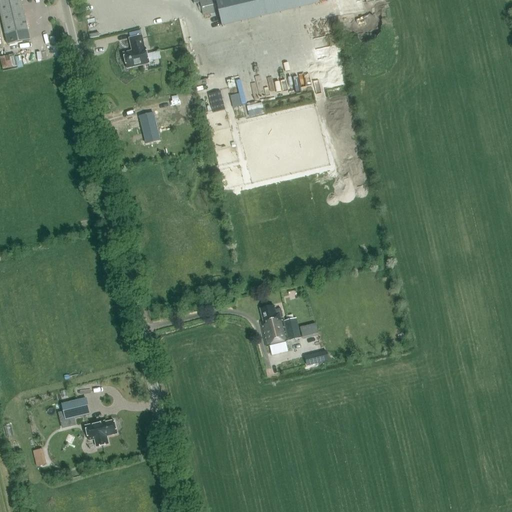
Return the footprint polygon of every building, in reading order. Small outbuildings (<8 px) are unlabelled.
[(0,0),(0,10),(8,45),(30,40),(20,0),(0,0)] [(317,0),(215,0),(220,24),(319,6),(317,0)] [(145,47),(142,35),(129,38),(132,50),(123,52),(127,68),(149,63),(145,47)] [(15,53),(0,57),(3,68),(18,65),(15,53)] [(210,94),(215,112),(227,108),(221,90),(210,94)] [(232,95),(235,106),(243,104),(240,93),(232,95)] [(144,121),(141,122),(146,144),(160,141),(153,113),(143,116),(144,121)] [(266,347),(300,339),(295,318),(283,321),(280,308),(274,310),(273,307),(261,310),(264,322),(260,323),(266,347)] [(111,408),(106,381),(87,385),(92,412),(111,408)] [(86,399),(60,405),(64,420),(89,414),(86,399)] [(106,438),(117,435),(113,421),(105,423),(104,421),(82,426),(86,442),(93,441),(95,449),(108,446),(106,438)]
